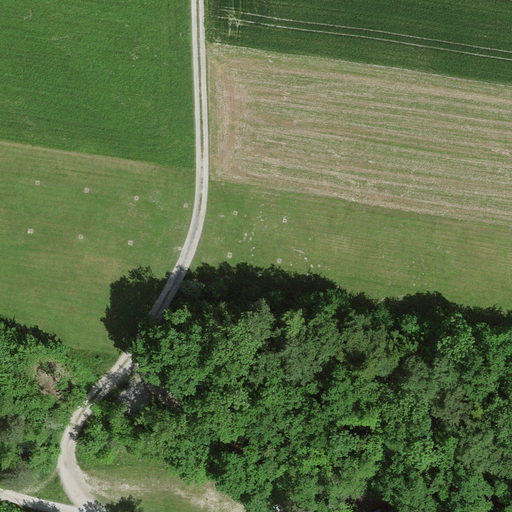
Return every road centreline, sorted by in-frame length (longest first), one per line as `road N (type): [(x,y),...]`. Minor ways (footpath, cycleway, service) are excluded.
road 1 (track): [(88,511),(64,469),(74,423),(157,323),(194,243),(202,190),(199,0)]
road 2 (track): [(126,362),(198,425),(317,481),(376,497),(473,491),(511,505)]
